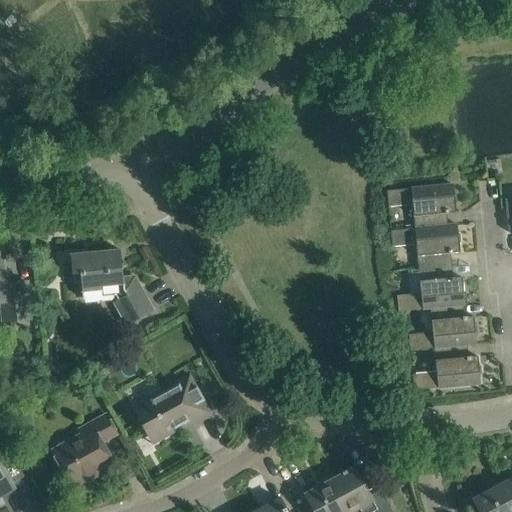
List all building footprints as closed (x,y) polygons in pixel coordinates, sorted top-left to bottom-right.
[(442,227),(442,226),(441,214),(455,213),(453,185),(386,191),(388,207),(412,205),(414,229),(414,230),(442,227)] [(414,230),(414,229),(390,231),(392,247),(416,245),(418,269),(446,267),(445,254),(459,253),(457,225),(442,226),(442,227),(414,230)] [(70,255),(72,275),(80,274),(83,299),(115,296),(131,324),(154,311),(134,277),(123,278),(121,262),(120,250),(112,251),(70,255)] [(30,319),(28,303),(26,283),(5,285),(3,262),(0,262),(0,313),(1,322),(30,319)] [(446,267),(418,269),(420,294),(396,296),(398,312),(430,309),(430,308),(458,306),(464,306),(462,278),(447,279),(446,267)] [(430,308),(430,309),(432,333),(408,335),(410,351),(434,349),(434,348),(462,345),(462,346),(476,345),(473,317),(459,318),(458,306),(430,308)] [(434,348),(434,349),(436,373),(412,375),(413,391),(480,385),(477,357),(463,358),(462,346),(462,345),(434,348)] [(151,402),(134,412),(142,426),(148,423),(158,441),(182,428),(180,424),(187,420),(189,424),(210,413),(189,375),(148,398),(151,402)] [(117,434),(107,417),(106,414),(77,430),(81,438),(53,454),(72,489),(100,473),(98,469),(112,461),(102,443),(117,434)] [(0,492),(12,485),(0,463),(0,459),(12,452),(0,429),(0,492)] [(342,474),(330,481),(347,511),(350,511),(360,507),(362,511),(372,511),(377,510),(378,511),(391,511),(383,497),(373,503),(354,468),(346,472),(345,471),(341,473),(342,474)] [(347,511),(330,481),(305,494),(313,510),(309,511),(347,511)] [(511,511),(511,492),(506,482),(505,482),(507,485),(498,490),(496,487),(473,500),(479,511),(511,511)] [(286,511),(280,499),(256,511),(255,511),(286,511)]
